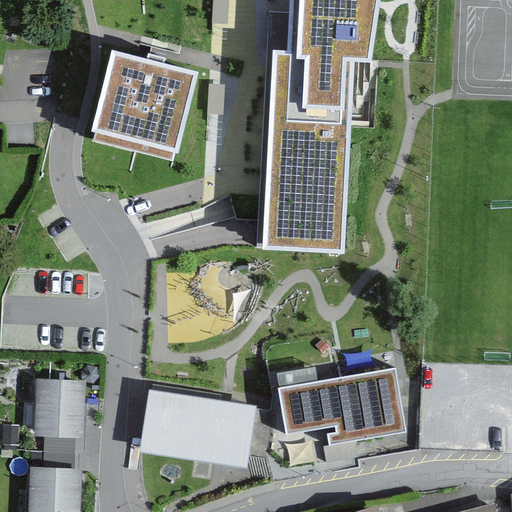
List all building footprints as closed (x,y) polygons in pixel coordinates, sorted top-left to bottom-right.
[(384,0),(289,0),(289,24),(273,24),(261,255),(344,261),(356,74),(372,73),(384,0)] [(111,61),(90,140),(177,162),(198,83),(111,61)] [(396,373),(279,393),(287,439),(336,431),(337,437),(328,439),(330,450),(408,436),(396,373)] [(79,434),(81,384),(41,382),(38,432),(79,434)] [(151,392),(143,440),(214,451),(217,430),(235,432),(239,406),(151,392)] [(32,511),(75,511),(78,472),(34,470),(32,511)]
